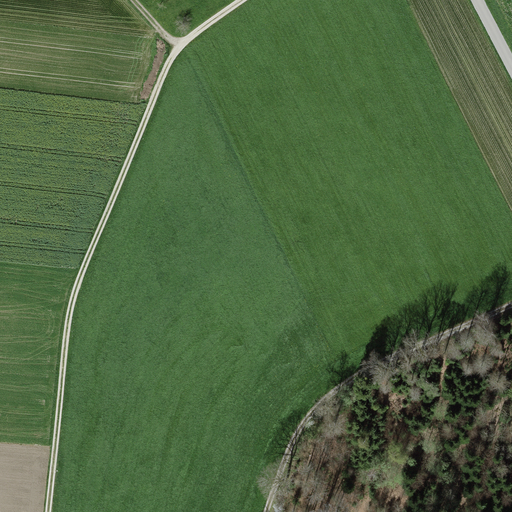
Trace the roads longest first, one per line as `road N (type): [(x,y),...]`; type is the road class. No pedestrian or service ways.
road 1 (track): [(251,0),(194,38),(171,66),(85,274),(70,325),(50,511)]
road 2 (track): [(266,511),(295,437),(338,394),(385,363),(511,306)]
